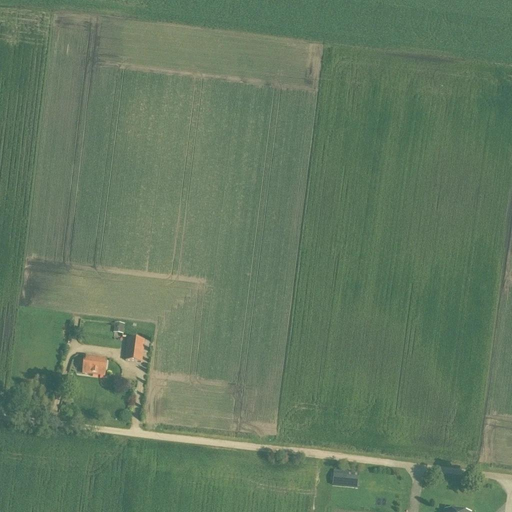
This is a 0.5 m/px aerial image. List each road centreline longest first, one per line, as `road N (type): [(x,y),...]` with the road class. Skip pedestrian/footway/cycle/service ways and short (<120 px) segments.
road 1 (track): [(342,455),(0,416)]
road 2 (unclassified): [(511,476),(342,455)]
